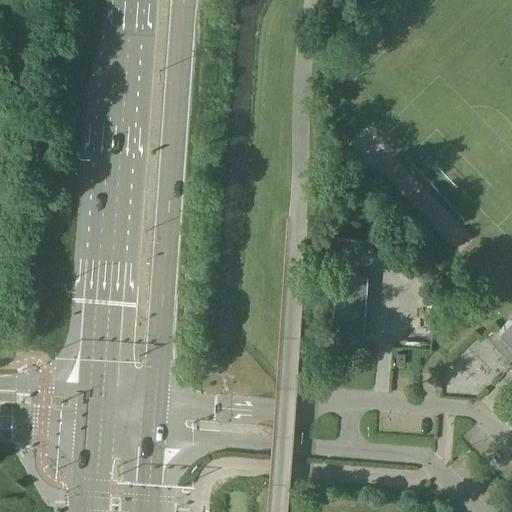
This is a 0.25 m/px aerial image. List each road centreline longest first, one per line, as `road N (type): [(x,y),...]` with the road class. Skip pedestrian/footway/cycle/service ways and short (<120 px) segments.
road 1 (primary): [(155,400),(185,0)]
road 2 (primary): [(129,0),(96,389)]
